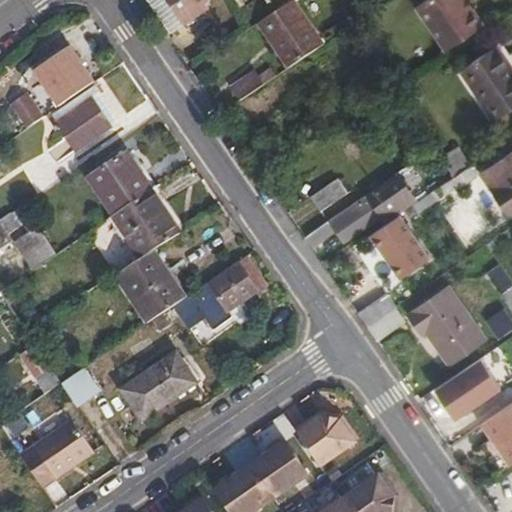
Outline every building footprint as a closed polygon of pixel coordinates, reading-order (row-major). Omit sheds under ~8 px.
[(166,0),(181,31),(214,16),(207,0),(166,0)] [(294,0),(291,0),(257,23),(288,69),(307,56),(325,44),(294,0)] [(446,51),(485,25),(467,0),(425,0),(416,6),(446,51)] [(511,69),(496,46),(461,69),(494,118),(499,115),(511,105),(511,69)] [(70,47),(35,72),(59,107),(94,82),(70,47)] [(258,76),(264,85),(277,76),(270,66),(258,76)] [(240,101),(264,85),(258,76),(255,71),(231,87),(240,101)] [(94,97),(113,125),(119,121),(95,87),(54,116),(58,122),(94,97)] [(28,93),(11,105),(28,129),(44,117),(28,93)] [(75,152),(113,125),(94,97),(58,122),(55,124),(75,152)] [(453,178),(469,167),(457,148),(453,150),(441,157),(453,178)] [(113,215),(152,189),(153,189),(127,150),(88,178),(113,215)] [(511,151),(486,170),(482,173),(484,174),(494,189),(510,213),(511,210),(511,151)] [(440,187),(439,187),(445,196),(457,188),(458,191),(476,177),(476,176),(469,167),(453,178),(452,179),(440,187)] [(435,178),(440,187),(452,179),(446,170),(435,178)] [(390,217),(391,220),(412,205),(418,202),(399,172),(305,237),(314,251),(314,249),(315,249),(324,242),(335,232),(343,242),(381,217),(386,213),(390,217)] [(362,190),(365,194),(381,183),(377,178),(362,190)] [(321,213),(326,220),(365,194),(362,190),(358,185),(346,195),(336,180),(310,198),(321,213)] [(154,250),(182,232),(152,189),(113,215),(112,216),(140,259),(154,250)] [(424,198),(430,206),(441,198),(435,190),(424,198)] [(418,202),(412,205),(419,214),(430,206),(424,198),(418,202)] [(32,227),(19,208),(0,220),(0,248),(13,240),(32,227)] [(429,256),(404,221),(371,245),(383,261),(397,279),(429,256)] [(14,241),(33,269),(51,257),(32,227),(13,240),(14,241)] [(115,275),(148,324),(187,297),(154,250),(140,259),(115,275)] [(268,285),(247,256),(190,296),(214,331),(234,317),(230,311),(268,285)] [(511,286),(511,280),(500,263),(486,273),(490,279),(501,295),(511,286)] [(450,286),(408,314),(423,334),(426,332),(449,364),(487,338),(450,286)] [(511,286),(501,295),(508,305),(511,310),(511,286)] [(359,312),(358,313),(368,327),(397,306),(387,292),(359,312)] [(397,306),(368,327),(378,341),(379,340),(407,321),(397,306)] [(486,322),(499,339),(511,329),(511,320),(504,309),(486,322)] [(177,352),(122,390),(142,419),(197,383),(177,352)] [(482,356),(469,365),(477,376),(481,372),(489,367),(486,362),(482,356)] [(85,368),(62,383),(78,407),(100,392),(85,368)] [(452,377),(445,382),(456,399),(474,387),(462,370),(453,377),(452,377)] [(511,402),(482,424),(510,465),(511,463),(511,402)] [(31,427),(20,412),(10,419),(2,425),(12,441),(31,427)] [(322,417),(298,434),(321,466),(356,442),(341,420),(322,417)] [(43,488),(96,452),(73,420),(21,455),(43,488)] [(267,456),(251,466),(274,499),(289,489),(310,474),(287,441),(285,442),(279,441),(270,447),(270,453),(267,456)] [(255,511),(274,499),(251,466),(233,479),(227,477),(218,483),(217,490),(215,491),(230,511),(255,511)] [(344,499),(353,511),(391,511),(395,497),(384,483),(379,475),(344,499)] [(186,511),(184,511),(214,511),(209,504),(205,498),(203,499),(197,498),(188,503),(187,504),(187,510),(186,511)] [(353,511),(344,499),(324,511),(353,511)]
